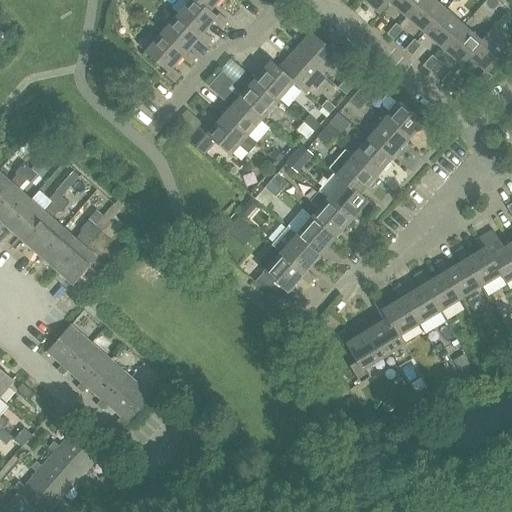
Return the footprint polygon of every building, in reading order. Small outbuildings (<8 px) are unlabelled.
[(210,11),(198,0),(191,0),(178,14),(201,35),(204,32),(213,21),(217,17),(216,16),(210,11)] [(198,0),(210,11),(219,0),(198,0)] [(364,0),(379,12),(389,1),(389,0),(364,0)] [(389,0),(389,1),(407,17),(421,0),(389,0)] [(434,0),(421,0),(407,17),(425,33),(445,9),(434,0)] [(445,9),(425,33),(443,49),(463,25),(445,9)] [(178,14),(162,33),(185,53),(182,57),(190,64),(196,57),(188,50),(198,39),(201,35),(178,14)] [(216,16),(217,17),(213,21),(222,28),(228,21),(219,14),(216,16)] [(396,23),(387,34),(394,40),(403,29),(396,23)] [(468,57),(481,41),(463,25),(443,49),(461,64),(468,57)] [(488,73),(511,47),(504,40),(507,37),(494,26),(481,41),(468,57),(484,71),(477,79),(484,85),(492,76),(488,73)] [(312,32),(296,50),(323,74),(327,68),(331,71),(342,59),(312,32)] [(185,53),(162,33),(145,52),(168,72),(166,75),(174,82),(180,75),(172,68),(182,57),(185,53)] [(415,39),(405,50),(412,56),(421,45),(415,39)] [(296,50),(280,68),(295,81),(307,92),(312,86),(315,89),(326,77),(323,74),(296,50)] [(432,55),(423,66),(430,72),(439,61),(432,55)] [(295,81),(280,68),(272,61),(256,79),(279,99),(295,81)] [(451,71),(441,82),(448,87),(457,77),(451,71)] [(220,77),(231,87),(235,82),(224,73),(220,77)] [(223,116),(247,136),(263,117),(240,97),(237,101),(226,91),(231,87),(220,77),(211,88),(231,107),(223,116)] [(279,99),(256,79),(240,97),(263,117),(279,99)] [(344,81),(338,88),(346,95),(352,88),(344,81)] [(361,88),(355,95),(365,104),(371,97),(361,88)] [(365,104),(355,95),(349,101),(359,110),(365,104)] [(327,100),(321,107),(330,114),(336,107),(327,100)] [(401,102),(385,120),(408,140),(424,122),(401,102)] [(310,115),(304,122),(314,131),(320,124),(310,115)] [(247,136),(223,116),(211,130),(198,119),(184,135),(207,155),(217,143),(230,155),(247,136)] [(385,120),(369,138),(392,158),(408,140),(385,120)] [(329,124),(323,130),(334,140),(340,133),(329,124)] [(334,140),(323,130),(317,137),(328,146),(334,140)] [(392,158),(369,138),(353,156),(376,176),(392,158)] [(302,145),(296,152),(307,161),(313,154),(302,145)] [(353,156),(337,174),(344,180),(360,194),(376,176),(353,156)] [(0,202),(15,185),(30,168),(24,162),(16,170),(16,175),(11,181),(0,171),(0,202)] [(37,174),(30,168),(15,185),(0,202),(0,219),(8,226),(31,199),(20,189),(25,183),(29,183),(37,174)] [(277,174),(271,180),(281,190),(287,183),(277,174)] [(281,190),(271,180),(265,187),(275,196),(281,190)] [(344,180),(328,198),(352,218),(367,200),(360,194),(344,180)] [(43,209),(31,199),(8,226),(24,241),(41,222),(48,214),(63,196),(56,190),(48,199),(48,203),(43,209)] [(309,202),(318,210),(313,216),(336,236),(352,218),(328,198),(319,190),(309,202)] [(24,241),(41,255),(57,236),(64,228),(52,217),(57,211),(61,211),(69,202),(63,196),(48,214),(41,222),(24,241)] [(250,198),(245,205),(252,211),(258,205),(250,198)] [(313,216),(297,234),(320,254),(336,236),(313,216)] [(41,255),(57,270),(74,251),(81,243),(96,225),(89,219),(81,228),(81,232),(75,238),(64,228),(57,236),(41,255)] [(242,226),(235,219),(229,225),(225,230),(232,237),(242,226)] [(102,231),(96,225),(81,243),(74,251),(57,270),(73,284),(90,265),(97,257),(84,246),(90,240),(94,240),(102,231)] [(288,226),(272,244),(312,280),(315,277),(306,270),(320,254),(297,234),(288,226)] [(493,230),(476,240),(482,250),(486,247),(501,273),(501,274),(506,282),(511,278),(511,244),(511,243),(504,247),(493,230)] [(312,280),(272,244),(259,259),(268,267),(255,282),(278,302),(285,294),(293,301),(299,295),(291,287),(300,276),(309,284),(312,280)] [(463,248),(456,253),(461,262),(465,260),(481,286),(501,274),(501,273),(486,247),(482,250),(469,257),(463,248)] [(443,261),(435,265),(441,275),(445,272),(461,298),(481,286),(465,260),(461,262),(449,270),(443,261)] [(423,273),(414,278),(420,287),(424,285),(440,311),(461,298),(445,272),(441,275),(428,282),(423,273)] [(401,286),(394,291),(399,300),(403,298),(419,324),(440,311),(424,285),(420,287),(407,295),(401,286)] [(381,298),(373,303),(379,312),(382,310),(387,318),(388,318),(399,336),(400,335),(419,324),(403,298),(399,300),(387,307),(381,298)] [(345,331),(337,336),(343,346),(346,344),(357,361),(350,365),(361,383),(371,376),(366,367),(391,352),(399,367),(414,358),(400,335),(399,336),(388,318),(387,318),(371,328),(365,319),(358,323),(363,333),(350,340),(345,331)] [(57,370),(63,375),(68,370),(92,343),(71,325),(47,351),(62,364),(57,370)] [(111,360),(92,343),(68,370),(82,382),(77,388),(83,393),(88,387),(111,360)] [(131,378),(111,360),(88,387),(102,399),(97,405),(103,410),(108,405),(131,378)] [(0,367),(0,396),(14,380),(0,367)] [(152,396),(131,378),(108,405),(121,417),(117,422),(123,428),(128,423),(152,396)] [(34,392),(23,382),(19,387),(19,391),(28,399),(34,392)] [(0,426),(3,428),(8,422),(0,414),(0,426)] [(16,440),(23,446),(23,447),(33,436),(32,435),(25,429),(16,440)] [(49,447),(55,452),(81,476),(100,455),(73,432),(60,446),(54,441),(49,447)] [(64,496),(81,476),(55,452),(43,466),(37,461),(32,467),(37,472),(64,496)] [(43,511),(49,511),(64,496),(37,472),(25,486),(19,481),(14,487),(20,492),(43,511)] [(2,501),(0,503),(0,511),(43,511),(20,492),(8,506),(2,501)]
